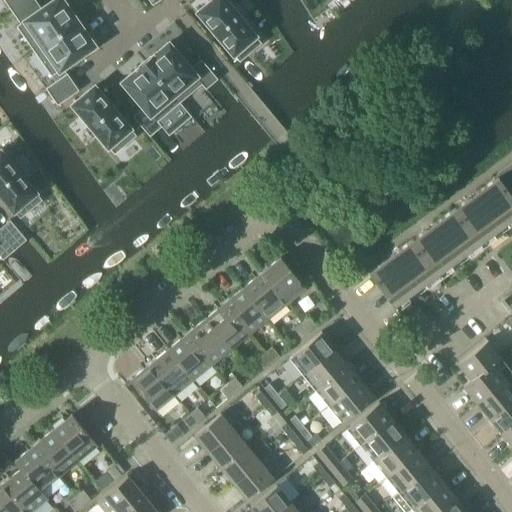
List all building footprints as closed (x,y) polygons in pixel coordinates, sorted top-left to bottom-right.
[(4,0),(13,12),(29,0),(4,0)] [(35,0),(29,0),(13,12),(21,23),(17,26),(34,51),(77,21),(69,9),(70,8),(67,5),(67,6),(62,0),(54,0),(42,9),(35,0)] [(202,9),(198,12),(240,61),(262,43),(249,28),(250,27),(247,24),(246,24),(229,4),(230,4),(227,0),(226,1),(225,0),(212,0),(204,7),(203,6),(201,8),(202,9)] [(77,21),(34,51),(51,76),(95,46),(88,36),(89,36),(86,32),(86,33),(77,21)] [(151,57),(145,62),(180,102),(203,83),(207,88),(218,79),(201,59),(190,68),(169,43),(154,55),(153,55),(151,57)] [(138,69),(123,82),(144,107),(134,116),(150,136),(162,126),(158,121),(180,102),(145,62),(140,66),(137,68),(138,69)] [(67,73),(46,88),(58,105),(79,90),(67,73)] [(77,101),(73,104),(79,112),(79,113),(82,116),(82,115),(99,135),(98,136),(101,139),(102,139),(115,154),(136,135),(95,86),(91,89),(90,88),(88,90),(89,91),(79,99),(78,99),(76,101),(77,101)] [(0,193),(20,218),(42,200),(29,185),(30,184),(27,181),(10,161),(8,157),(7,158),(0,150),(0,193)] [(511,162),(493,177),(494,179),(368,271),(393,305),(511,218),(511,162)] [(10,220),(0,228),(0,231),(15,249),(27,240),(10,220)] [(0,231),(0,255),(3,259),(15,249),(0,231)] [(258,269),(286,303),(305,287),(279,256),(267,267),(264,263),(259,267),(260,268),(258,269)] [(267,318),(286,303),(258,269),(256,271),(255,270),(251,273),(254,277),(242,287),(267,318)] [(248,333),(267,318),(242,287),(230,297),(226,293),(222,296),(224,299),(222,300),(248,333)] [(248,333),(222,300),(219,302),(218,300),(214,303),(217,307),(205,317),(230,349),(248,333)] [(309,316),(301,322),(308,331),(316,325),(309,316)] [(212,364),(230,349),(205,317),(192,328),(189,324),(184,327),(186,329),(184,331),(212,364)] [(301,322),(293,328),(301,337),(308,331),(301,322)] [(212,364),(184,331),(182,332),(181,330),(176,333),(180,338),(168,348),(193,379),(212,364)] [(306,372),(335,348),(321,331),(291,355),(306,372)] [(487,339),(457,364),(470,380),(471,381),(500,357),(502,356),(487,339)] [(273,347),(265,353),(272,363),(280,356),(279,355),(273,347)] [(174,394),(193,379),(168,348),(155,358),(151,353),(147,357),(150,360),(148,362),(174,394)] [(318,388),(348,364),(335,348),(306,372),(318,388)] [(265,353),(258,359),(264,367),(265,368),(272,363),(265,353)] [(470,380),(463,386),(476,402),(506,378),(506,377),(511,372),(511,371),(500,357),(471,381),(470,380)] [(174,394),(148,362),(146,363),(144,360),(139,364),(142,368),(129,379),(154,411),(174,394)] [(331,404),(361,379),(348,364),(318,388),(331,404)] [(235,376),(227,383),(235,393),(243,386),(242,385),(235,376)] [(511,385),(506,378),(476,402),(490,418),(511,400),(511,385)] [(361,379),(331,404),(344,420),(374,396),(361,379)] [(227,383),(220,389),(228,398),(235,393),(227,383)] [(270,383),(264,388),(273,399),(279,394),(270,383)] [(261,392),(256,396),(265,407),(271,403),(262,391),(261,392)] [(279,394),(273,399),(281,409),(287,404),(279,394)] [(511,400),(490,418),(502,434),(511,425),(511,400)] [(379,402),(349,426),(363,443),(392,418),(379,402)] [(271,403),(265,407),(273,417),(278,413),(279,412),(271,403)] [(190,413),(197,422),(204,417),(197,408),(190,413)] [(64,419),(52,429),(78,461),(97,445),(71,414),(70,415),(69,413),(68,414),(66,411),(61,415),(64,419)] [(190,429),(197,422),(190,413),(182,420),(190,429)] [(208,451),(235,431),(220,413),(194,434),(208,451)] [(296,415),(290,420),(299,430),(305,425),(296,415)] [(392,418),(363,443),(376,458),(405,434),(392,418)] [(286,424),(282,427),(291,439),(297,435),(287,423),(286,424)] [(305,425),(299,430),(307,440),(313,436),(305,425)] [(511,425),(502,434),(511,445),(511,425)] [(34,441),(32,443),(59,476),(78,461),(52,429),(40,439),(37,435),(32,439),(34,441)] [(221,467),(248,446),(235,431),(208,451),(221,467)] [(405,434),(376,458),(389,474),(418,450),(405,434)] [(297,435),(291,439),(298,448),(303,444),(304,443),(297,435)] [(27,450),(14,461),(20,468),(22,467),(40,491),(41,490),(59,476),(32,443),(30,444),(28,442),(24,445),(27,450)] [(326,444),(317,451),(331,469),(340,461),(326,444)] [(234,483),(261,463),(248,446),(221,467),(234,483)] [(418,450),(389,474),(402,490),(431,466),(418,450)] [(340,461),(331,469),(344,485),(353,478),(340,461)] [(318,463),(313,467),(322,478),(328,473),(319,462),(318,463)] [(261,463),(234,483),(247,499),(273,478),(261,463)] [(113,481),(120,474),(113,465),(105,471),(113,481)] [(431,466),(402,490),(414,506),(444,482),(431,466)] [(6,473),(1,477),(3,479),(1,481),(26,511),(29,511),(47,497),(41,490),(40,491),(22,467),(20,468),(9,477),(6,473)] [(328,473),(322,478),(330,488),(335,484),(336,483),(328,473)] [(106,511),(121,511),(145,493),(144,491),(146,489),(142,485),(138,488),(128,475),(96,500),(106,511)] [(276,484),(250,506),(255,511),(281,511),(292,504),(292,503),(301,496),(286,477),(277,485),(276,484)] [(0,511),(26,511),(1,481),(0,481),(0,511)] [(444,482),(414,506),(419,511),(439,511),(457,497),(444,482)] [(353,486),(348,490),(356,500),(362,496),(353,486)] [(84,490),(75,496),(83,506),(91,499),(84,490)] [(145,493),(121,511),(157,511),(148,501),(152,497),(149,493),(147,495),(145,493)] [(344,494),(339,498),(348,510),(354,505),(345,493),(344,494)] [(356,500),(356,501),(364,511),(374,511),(378,509),(365,493),(362,496),(356,500)] [(75,496),(69,502),(76,511),(83,506),(75,496)] [(468,511),(457,497),(439,511),(468,511)]
